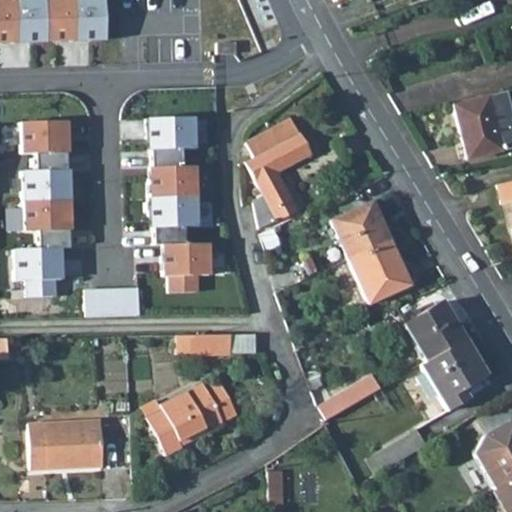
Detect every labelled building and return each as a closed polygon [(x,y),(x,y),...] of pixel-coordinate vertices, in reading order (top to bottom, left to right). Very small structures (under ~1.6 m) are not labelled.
[(103,0),(0,0),(0,45),(104,44),(103,0)] [(235,42),(215,42),(215,54),(235,54),(235,42)] [(449,106),(463,160),(511,147),(511,135),(501,93),(449,106)] [(195,118),(146,119),(147,153),(196,152),(195,118)] [(252,159),(297,135),(289,119),(244,143),(252,159)] [(66,122),(17,124),(17,156),(67,155),(66,122)] [(308,155),(297,135),(252,159),(244,163),(261,195),(251,200),(251,201),(257,229),(293,211),(273,173),(308,155)] [(195,167),(147,168),(148,231),(197,230),(195,167)] [(70,171),(19,172),(20,233),(71,232),(70,171)] [(511,228),(511,231),(511,180),(495,184),(500,204),(511,200),(511,228)] [(346,260),(386,242),(369,203),(328,221),(346,260)] [(346,260),(366,304),(406,286),(386,242),(346,260)] [(209,244),(160,245),(161,278),(165,278),(165,295),(198,294),(197,278),(209,277),(209,244)] [(61,249),(11,250),(11,282),(23,282),(23,299),(55,299),(54,281),(62,281),(61,249)] [(141,289),(82,290),(83,318),(142,317),(141,289)] [(422,362),(461,339),(439,303),(401,326),(422,362)] [(228,355),(228,335),(186,336),(186,355),(228,355)] [(460,391),(483,377),(461,339),(422,362),(417,365),(445,411),(465,400),(460,391)] [(368,376),(317,406),(325,420),(377,390),(368,376)] [(305,380),(309,391),(316,388),(312,378),(305,380)] [(157,406),(159,410),(144,418),(143,419),(163,457),(180,448),(178,446),(199,435),(198,434),(234,415),(217,382),(203,389),(200,383),(157,406)] [(139,409),(144,418),(159,410),(157,406),(154,401),(139,409)] [(100,467),(98,421),(26,424),(28,470),(100,467)] [(482,438),(472,455),(492,490),(511,478),(511,424),(510,421),(482,438)] [(372,456),(381,471),(423,446),(413,431),(372,456)] [(363,461),(373,477),(381,471),(372,456),(363,461)] [(280,498),(279,472),(265,472),(266,498),(280,498)] [(511,511),(511,478),(492,490),(491,491),(504,511),(511,511)] [(266,498),(265,511),(279,511),(280,498),(266,498)]
